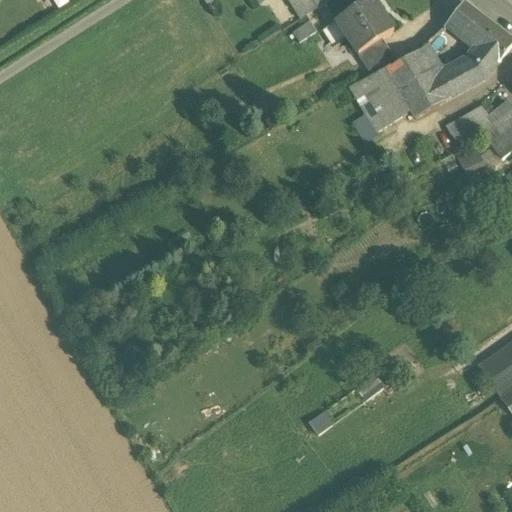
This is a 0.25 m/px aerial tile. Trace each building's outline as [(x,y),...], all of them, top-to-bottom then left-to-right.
[(287,0),(300,20),(331,0),(287,0)] [(371,0),(335,24),(346,41),(357,57),(380,42),(393,34),(371,0)] [(463,6),(448,27),(462,37),(478,17),(463,6)] [(491,25),(491,26),(478,17),(462,37),(479,50),(469,62),(483,84),(511,47),(511,42),(495,30),(496,29),(491,25)] [(309,24),(293,35),(299,45),(316,34),(309,24)] [(333,49),(346,41),(335,24),(322,33),(333,49)] [(380,42),(357,57),(371,79),(388,69),(389,71),(396,67),(380,42)] [(396,67),(389,71),(410,116),(414,123),(448,103),(435,82),(418,55),(396,67)] [(469,62),(435,82),(448,103),(483,84),(469,62)] [(371,79),(350,90),(365,117),(375,135),(377,135),(410,116),(389,71),(388,69),(371,79)] [(511,112),(506,105),(488,119),(487,120),(494,129),(503,141),(492,150),(502,163),(511,155),(511,112)] [(481,109),(446,129),(458,149),(494,129),(487,120),(488,119),(481,109)] [(375,135),(365,117),(353,125),(366,146),(378,136),(377,135),(375,135)] [(477,155),(459,164),(469,184),(487,175),(477,155)] [(511,347),(480,369),(502,399),(511,391),(511,347)] [(511,391),(502,399),(511,412),(511,391)] [(440,439),(449,454),(504,420),(494,405),(440,439)] [(322,412),(305,424),(314,436),(331,424),(322,412)] [(434,494),(460,480),(454,469),(428,483),(434,494)] [(443,509),(469,492),(461,480),(436,497),(443,509)]
